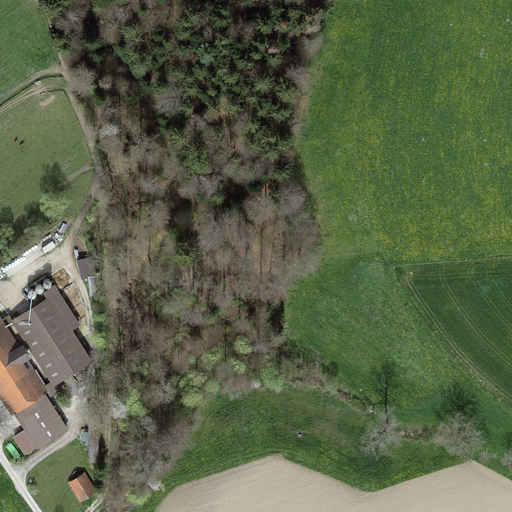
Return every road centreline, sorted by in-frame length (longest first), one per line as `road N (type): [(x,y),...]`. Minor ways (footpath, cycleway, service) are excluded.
road 1 (track): [(0,111),(36,89),(66,86),(98,169),(63,254),(85,296),(92,369),(72,432),(14,476)]
road 2 (track): [(66,86),(91,100),(120,158),(109,258),(108,476),(87,511)]
